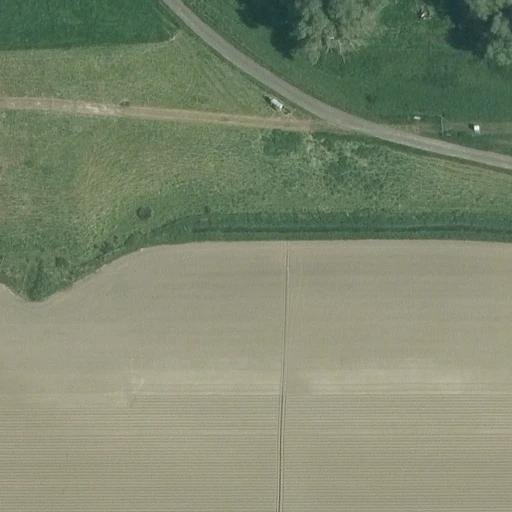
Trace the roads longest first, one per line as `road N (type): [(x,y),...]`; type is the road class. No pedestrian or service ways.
road 1 (track): [(511,130),(0,112)]
road 2 (unclassified): [(511,166),(388,138),(264,82),(176,0)]
